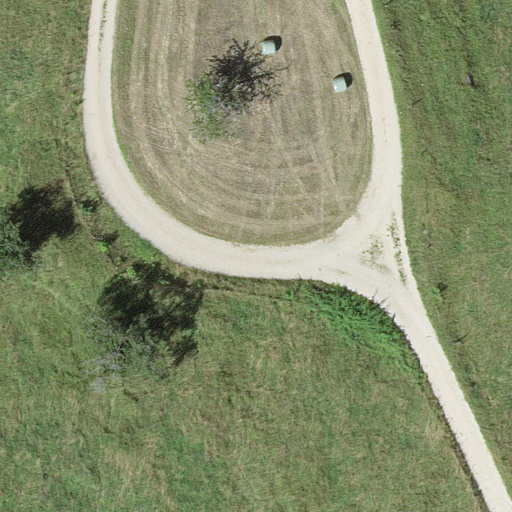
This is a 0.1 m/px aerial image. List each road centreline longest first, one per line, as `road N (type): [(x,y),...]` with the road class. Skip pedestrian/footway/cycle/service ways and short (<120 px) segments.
road 1 (track): [(503,511),(381,258),(228,261),(179,250),(138,223),(98,151),(94,110),(106,0)]
road 2 (track): [(381,258),(395,158),(392,119),(360,0)]
